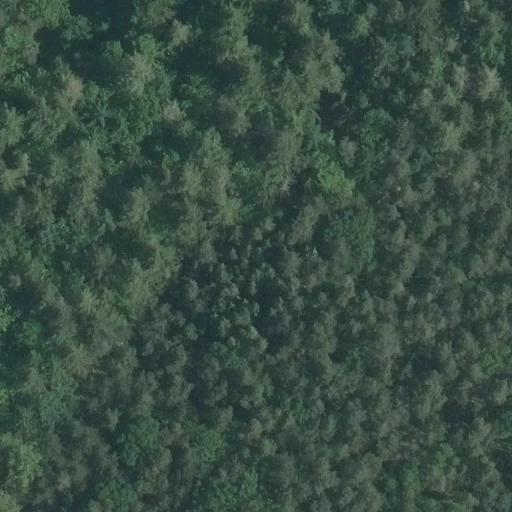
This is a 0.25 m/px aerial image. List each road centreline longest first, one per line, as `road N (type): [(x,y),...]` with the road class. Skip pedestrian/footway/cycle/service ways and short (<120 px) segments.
road 1 (track): [(247,0),(122,511)]
road 2 (track): [(0,106),(146,0)]
